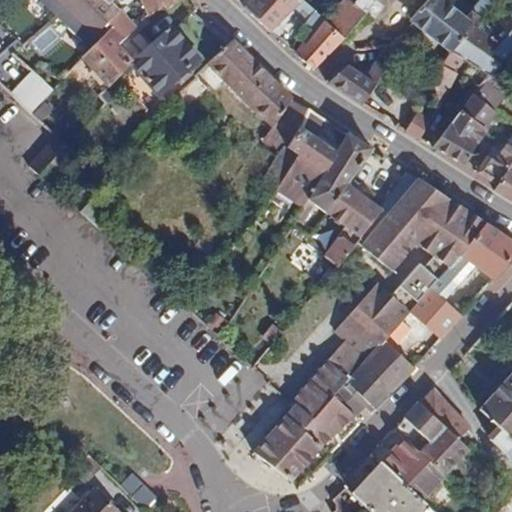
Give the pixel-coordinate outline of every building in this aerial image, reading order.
[(40,0),(58,17),(66,10),(95,35),(107,22),(128,0),(40,0)] [(177,0),(128,0),(107,22),(112,28),(124,41),(148,17),(161,7),(167,10),(177,0)] [(308,5),(303,0),(251,0),(244,7),(271,32),(296,8),(301,12),(308,5)] [(344,37),(365,12),(356,3),(352,0),(341,0),(325,21),(344,37)] [(393,0),(358,0),(356,3),(365,12),(375,0),(386,9),(393,0)] [(495,0),(482,0),(466,18),(441,0),(430,0),(412,21),(414,22),(453,53),(476,25),(497,1),(495,0)] [(315,69),(330,54),(344,37),(325,21),(316,13),(308,21),(317,30),(308,43),(295,53),(315,69)] [(209,63),(228,44),(192,14),(175,30),(171,26),(132,61),(133,62),(131,64),(160,95),(199,60),(205,67),(209,63)] [(511,21),(506,17),(489,36),(476,25),(453,53),(442,66),(450,70),(459,57),(491,77),(511,51),(511,21)] [(48,54),(59,32),(44,25),(33,47),(48,54)] [(112,28),(86,53),(82,58),(109,88),(131,64),(133,62),(132,61),(118,47),(124,41),(112,28)] [(292,99),(233,40),(228,44),(209,63),(253,108),(274,127),(292,99)] [(22,46),(13,54),(31,71),(52,92),(61,83),(22,46)] [(362,105),(386,68),(376,61),(368,73),(361,67),(355,71),(345,63),(326,82),(362,105)] [(442,90),(450,70),(442,66),(437,70),(433,86),(441,104),(442,90)] [(52,92),(31,71),(9,94),(31,114),(52,92)] [(497,97),(483,86),(475,96),(489,108),(497,97)] [(484,130),(496,114),(489,108),(475,96),(432,148),(441,151),(464,167),(477,144),(469,138),(478,125),(484,130)] [(311,111),(293,100),(274,127),(292,139),(311,111)] [(298,156),(277,187),(275,190),(304,209),(310,200),(308,198),(334,158),(337,150),(319,138),(329,122),(311,111),(292,139),(286,148),(298,156)] [(431,120),(418,112),(404,132),(419,141),(431,120)] [(334,158),(308,198),(310,200),(316,204),(327,213),(347,185),(373,149),(362,142),(346,133),(337,149),(337,150),(334,158)] [(77,157),(69,149),(55,136),(28,168),(51,186),(77,157)] [(511,137),(494,161),(511,172),(511,137)] [(286,148),(266,179),(277,187),(298,156),(286,148)] [(482,167),(502,181),(497,188),(495,193),(511,203),(511,172),(494,161),(489,159),(482,167)] [(417,179),(409,173),(380,209),(382,211),(387,214),(417,179)] [(417,179),(387,214),(362,245),(390,271),(415,243),(432,223),(452,202),(417,179)] [(380,209),(347,185),(327,213),(347,227),(362,238),(382,211),(380,209)] [(316,204),(310,200),(304,209),(297,220),(303,223),(316,204)] [(415,243),(432,256),(434,254),(427,249),(464,210),(452,202),(432,223),(415,243)] [(364,362),(384,340),(406,315),(411,309),(448,268),(460,254),(487,224),(467,212),(464,210),(427,249),(434,254),(432,256),(427,266),(423,262),(394,294),(381,282),(375,287),(334,334),(344,343),(364,362)] [(387,214),(382,211),(362,238),(359,241),(362,245),(387,214)] [(511,260),(511,240),(487,224),(460,254),(493,280),(495,281),(511,260)] [(347,227),(325,256),(338,267),(359,241),(362,238),(347,227)] [(442,338),(493,280),(460,254),(448,268),(411,309),(442,338)] [(380,281),(334,333),(334,334),(375,287),(381,282),(380,281)] [(384,340),(364,362),(357,370),(387,397),(414,369),(384,340)] [(364,362),(344,343),(290,402),(295,406),(312,421),(342,387),(357,370),(364,362)] [(371,414),(387,397),(357,370),(342,387),(369,411),(371,414)] [(511,374),(481,408),(499,427),(489,438),(511,458),(511,374)] [(312,421),(304,431),(323,448),(357,416),(369,411),(342,387),(312,421)] [(475,434),(434,388),(419,403),(464,447),(475,434)] [(464,447),(419,403),(405,418),(430,441),(419,453),(443,474),(446,476),(468,451),(464,447)] [(295,406),(286,416),(304,431),(312,421),(295,406)] [(286,416),(253,452),(272,467),(304,431),(286,416)] [(304,431),(272,467),(292,481),(317,454),(323,448),(304,431)] [(403,438),(384,460),(381,463),(396,476),(422,500),(443,474),(419,453),(403,438)] [(67,460),(89,481),(102,467),(80,446),(67,460)] [(396,476),(381,463),(352,496),(369,511),(434,511),(422,500),(396,476)] [(132,475),(121,486),(145,509),(156,498),(132,475)] [(121,511),(94,487),(71,511),(121,511)] [(30,511),(33,510),(24,502),(13,511),(30,511)]
